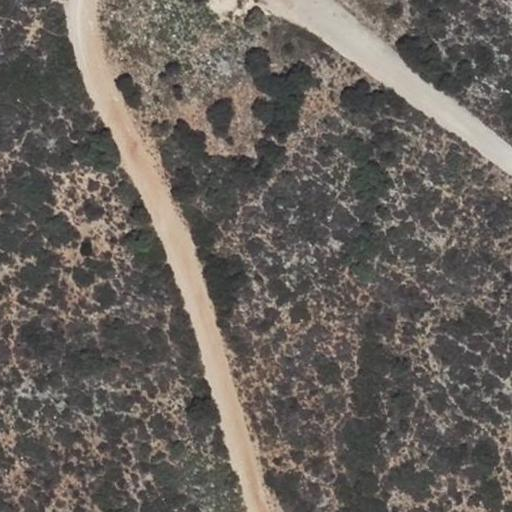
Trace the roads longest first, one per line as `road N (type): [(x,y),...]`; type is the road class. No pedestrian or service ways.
road 1 (track): [(87,0),(85,22),(186,263),(262,511)]
road 2 (track): [(511,168),(290,0)]
